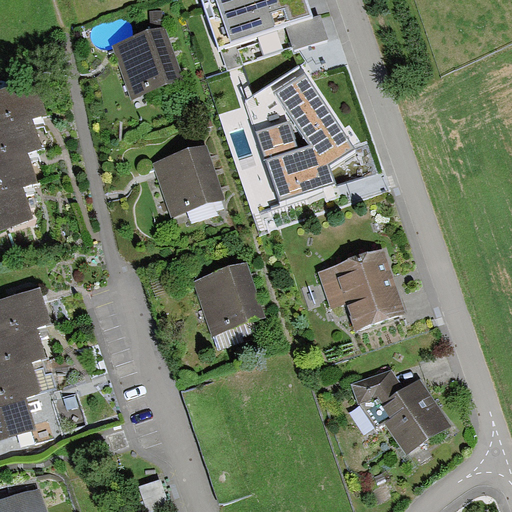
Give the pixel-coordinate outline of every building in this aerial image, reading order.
[(305,0),(199,0),(219,55),(313,23),(305,0)] [(172,37),(111,53),(126,108),(187,92),(172,37)] [(353,153),(300,74),(247,108),(281,206),(333,187),(327,171),(353,153)] [(0,229),(27,220),(17,188),(32,183),(21,150),(41,144),(32,115),(46,110),(36,79),(0,90),(0,229)] [(208,155),(156,172),(173,226),(225,209),(208,155)] [(389,255),(322,274),(339,336),(406,317),(389,255)] [(251,273),(198,288),(212,337),(265,322),(251,273)] [(0,450),(52,434),(41,401),(56,397),(46,364),(66,357),(57,328),(71,324),(61,293),(2,312),(12,343),(0,346),(0,360),(5,377),(0,379),(0,450)] [(427,388),(379,416),(405,462),(453,434),(427,388)] [(52,511),(48,497),(0,511),(52,511)]
